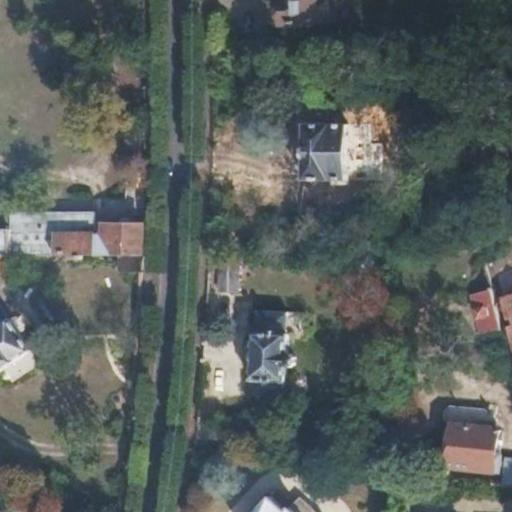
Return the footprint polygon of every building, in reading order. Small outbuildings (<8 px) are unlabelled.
[(342,6),(341,0),(284,0),(285,23),(307,23),(307,21),(323,21),(323,20),(336,20),(336,6),(342,6)] [(511,97),(511,81),(506,66),(483,74),(493,104),(511,97)] [(350,182),(350,127),(308,126),(307,181),(350,182)] [(142,256),(145,226),(135,226),(135,222),(134,220),(132,218),(129,217),(126,217),(123,218),(120,221),(119,225),(109,225),(108,235),(94,235),(96,211),(13,208),(11,225),(0,224),(0,250),(4,250),(123,255),(142,256)] [(367,243),(367,220),(350,220),(351,253),(368,253),(386,253),(386,247),(380,248),(380,243),(367,243)] [(392,266),(392,252),(386,253),(368,253),(367,267),(392,266)] [(141,277),(142,256),(123,255),(121,275),(141,277)] [(238,294),(240,267),(223,266),(221,292),(238,294)] [(503,330),(497,305),(495,294),(474,298),(483,334),(503,330)] [(0,376),(35,354),(15,323),(12,325),(5,314),(0,316),(0,376)] [(297,368),(297,361),(294,359),(290,356),(291,336),(255,334),(252,379),(255,379),(253,394),(283,396),(285,382),(289,383),(290,371),(293,370),(297,368)] [(498,456),(501,431),(455,425),(451,467),(502,472),(504,457),(498,456)] [(317,511),(303,498),(294,507),(282,495),(276,500),(274,498),(260,511),(317,511)]
